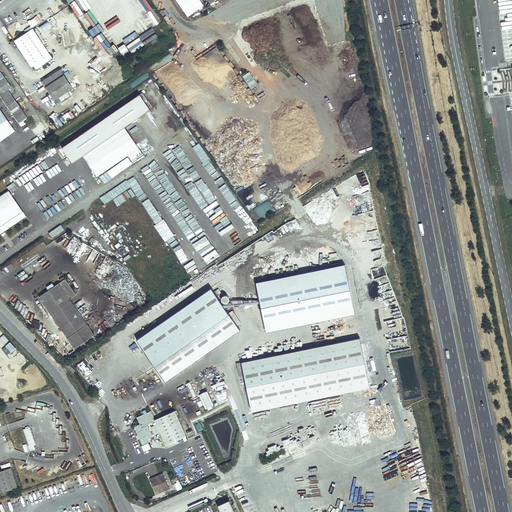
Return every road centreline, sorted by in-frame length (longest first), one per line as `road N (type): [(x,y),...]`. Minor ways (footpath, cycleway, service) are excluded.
road 1 (motorway): [(381,0),(483,511)]
road 2 (motorway): [(503,511),(402,0)]
road 3 (secondary): [(511,318),(448,0)]
road 4 (unknown): [(270,85),(350,70),(371,144),(329,169),(310,168),(272,122),(268,94)]
road 5 (residential): [(0,313),(73,394),(125,511)]
road 6 (unknown): [(0,270),(165,154)]
road 7 (unknown): [(169,56),(185,42),(180,28),(222,27),(270,85)]
